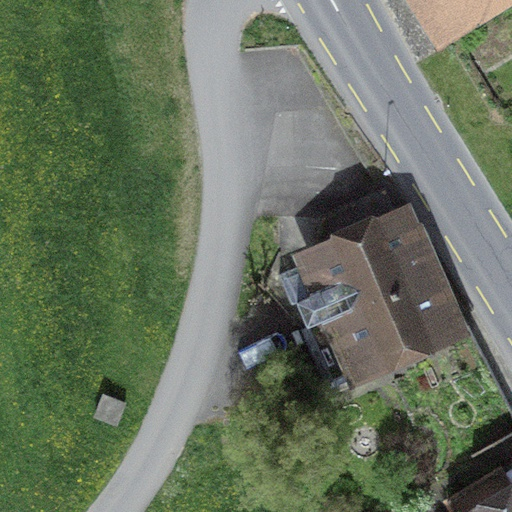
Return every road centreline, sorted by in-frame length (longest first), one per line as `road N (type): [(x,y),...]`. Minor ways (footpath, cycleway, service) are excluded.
road 1 (unclassified): [(115,511),(146,479),(219,237),(216,0)]
road 2 (primary): [(332,0),(511,295)]
